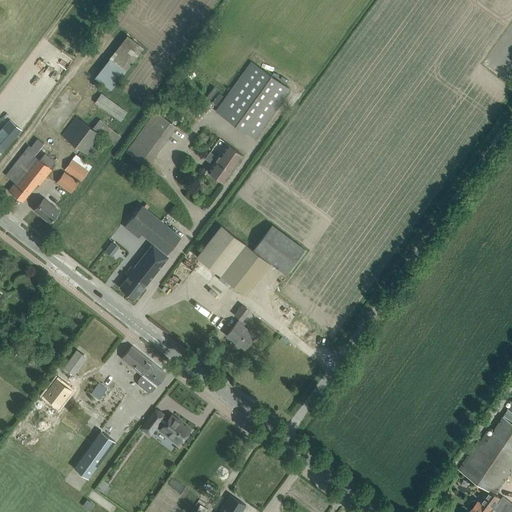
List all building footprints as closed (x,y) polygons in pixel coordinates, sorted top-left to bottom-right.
[(126,35),(94,78),(112,90),(143,47),(126,35)] [(254,139),(290,89),(251,62),(216,111),(254,139)] [(121,120),(127,111),(102,92),(95,101),(121,120)] [(155,110),(126,150),(148,166),(177,126),(155,110)] [(62,134),(88,155),(104,135),(77,114),(62,134)] [(1,126),(0,127),(0,154),(15,137),(21,129),(8,118),(1,126)] [(121,136),(101,119),(94,127),(115,144),(121,136)] [(52,170),(50,169),(55,162),(45,154),(40,161),(34,156),(37,153),(44,142),(38,138),(31,148),(29,147),(6,175),(15,183),(9,190),(22,201),(37,183),(39,185),(46,177),(52,170)] [(223,183),(243,155),(227,144),(218,156),(211,151),(206,159),(213,164),(208,172),(223,183)] [(81,180),(88,170),(73,159),(65,169),(81,180)] [(78,183),(63,172),(56,182),(71,193),(78,183)] [(57,213),(51,208),(53,206),(44,198),(34,210),(35,210),(36,209),(41,213),(41,214),(40,214),(44,218),(43,218),(49,223),(57,213)] [(167,254),(181,237),(142,206),(125,227),(139,238),(142,234),(153,243),(134,267),(132,266),(126,273),(129,276),(120,287),(134,299),(145,285),(146,285),(167,258),(167,254)] [(286,274),(304,249),(272,224),(253,250),(221,225),(196,257),(221,276),(218,279),(227,286),(230,283),(245,295),(271,262),(286,274)] [(103,248),(115,258),(125,246),(112,236),(103,248)] [(242,321),(251,310),(243,304),(234,315),(242,321)] [(255,335),(237,321),(227,335),(245,349),(255,335)] [(152,362),(132,345),(122,358),(142,375),(152,362)] [(77,349),(64,367),(75,375),(88,357),(77,349)] [(32,359),(28,365),(32,368),(36,362),(32,359)] [(156,386),(166,374),(152,362),(142,375),(138,380),(139,384),(147,391),(152,391),(156,386)] [(57,379),(45,395),(60,406),(72,389),(57,379)] [(99,383),(91,393),(100,400),(107,389),(99,383)] [(488,489),(486,492),(491,495),(493,493),(495,495),(511,469),(511,402),(485,444),(479,440),(459,469),(488,489)] [(163,417),(165,416),(156,409),(141,428),(150,434),(160,421),(163,417)] [(179,444),(190,430),(181,423),(182,422),(172,415),(167,420),(163,417),(160,421),(164,424),(160,429),(179,444)] [(101,431),(74,468),(88,478),(115,441),(101,431)] [(497,499),(491,495),(486,492),(479,501),(478,500),(477,502),(476,501),(474,500),(473,500),(471,501),(470,502),(469,503),(469,505),(469,507),(470,508),(472,509),(471,510),(472,511),(470,511),(491,511),(492,511),(496,505),(495,504),(497,499)] [(241,511),(246,505),(230,494),(218,511),(241,511)] [(511,511),(511,502),(510,501),(503,510),(505,511),(511,511)] [(86,503),(84,506),(91,511),(94,508),(86,503)]
